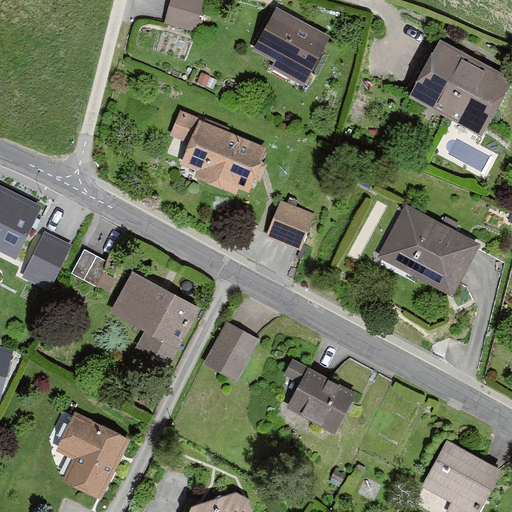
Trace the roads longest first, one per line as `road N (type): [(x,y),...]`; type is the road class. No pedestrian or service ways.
road 1 (residential): [(511,423),(73,186)]
road 2 (residential): [(73,186),(121,0)]
